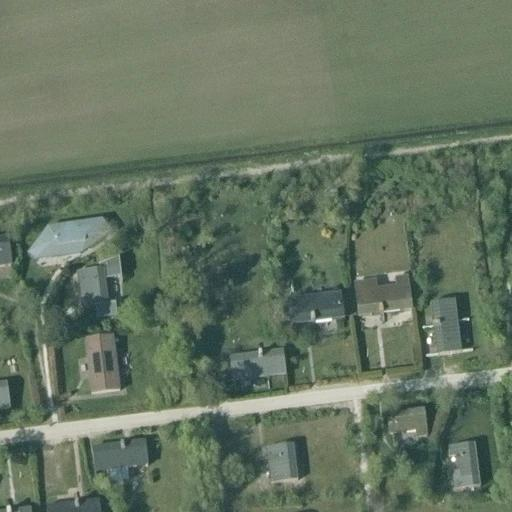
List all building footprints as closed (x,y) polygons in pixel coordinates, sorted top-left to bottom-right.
[(94,223),(47,230),(27,258),(27,259),(35,248),(45,255),(47,253),(56,259),(79,255),(79,252),(88,250),(110,234),(102,225),(94,226),(94,223)] [(0,268),(1,268),(11,267),(7,240),(0,240),(0,268)] [(99,271),(76,274),(81,310),(95,308),(96,321),(117,318),(115,305),(108,305),(105,281),(121,279),(119,260),(118,259),(99,266),(99,271)] [(376,283),(355,285),(359,318),(411,312),(407,279),(394,280),(395,288),(377,290),(376,283)] [(340,296),(288,302),(288,306),(290,323),(291,326),(343,320),(340,296)] [(430,305),(437,357),(461,354),(455,302),(430,305)] [(86,350),(90,386),(91,396),(119,393),(118,382),(113,346),(112,339),(85,342),(86,350)] [(285,377),(282,353),(229,359),(232,383),(285,377)] [(0,412),(10,411),(7,385),(0,385),(0,412)] [(416,439),(426,438),(423,411),(387,416),(390,436),(415,433),(416,439)] [(147,468),(144,443),(92,450),(95,474),(147,468)] [(266,450),(270,486),(297,483),(293,446),(266,450)] [(474,446),(448,449),(449,460),(456,459),(458,474),(455,475),(455,479),(452,479),(453,492),(480,489),(474,446)] [(99,511),(99,502),(46,509),(46,511),(99,511)]
